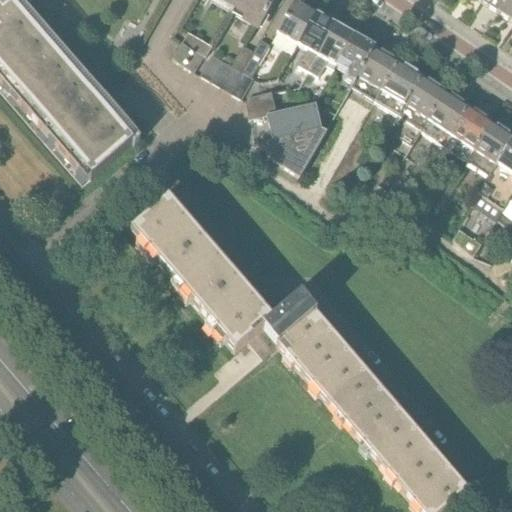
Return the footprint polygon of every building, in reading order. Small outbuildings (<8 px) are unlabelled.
[(137,143),(99,99),(13,1),(14,0),(13,0),(0,0),(0,95),(82,190),(90,183),(91,183),(137,143)] [(209,0),(208,3),(233,17),(242,0),(209,0)] [(240,24),(256,34),(275,0),(242,0),(233,17),(242,22),(240,24)] [(497,16),(507,0),(484,0),(481,5),(497,16)] [(511,25),(511,0),(507,0),(497,16),(511,25)] [(276,37),(297,49),(316,19),(294,6),(276,37)] [(297,71),(306,76),(334,30),(316,19),(297,49),(307,55),(297,71)] [(330,79),(335,71),(353,41),(334,30),(306,76),(318,83),(322,75),(330,79)] [(196,56),(205,62),(212,51),(188,37),(181,48),(196,56)] [(342,83),(353,89),(375,53),(353,41),(335,71),(345,77),(342,83)] [(252,55),(240,76),(243,77),(251,82),(270,49),(260,42),(252,55)] [(177,56),(191,64),(196,56),(181,48),(177,56)] [(242,50),(230,70),(233,71),(240,76),(252,55),(242,50)] [(350,92),(374,107),(399,67),(375,53),(353,89),(350,92)] [(187,73),(191,64),(177,56),(172,64),(187,73)] [(191,64),(187,73),(196,78),(205,62),(196,56),(191,64)] [(222,65),(212,59),(199,80),(210,86),(222,65)] [(222,65),(210,86),(220,92),(233,71),(230,70),(222,65)] [(374,107),(397,121),(421,81),(399,67),(374,107)] [(233,71),(220,92),(231,98),(243,77),(240,76),(233,71)] [(243,77),(231,98),(241,104),(242,103),(253,83),(251,82),(243,77)] [(412,148),(420,136),(444,96),(421,81),(397,121),(390,134),(412,148)] [(420,136),(443,152),(467,111),(444,96),(420,136)] [(276,118),(276,117),(272,97),(248,101),(245,106),(249,124),(266,120),(276,118)] [(276,118),(266,120),(271,144),(321,133),(319,124),(324,123),(323,116),(317,117),(315,108),(291,113),(276,117),(276,118)] [(443,152),(465,167),(490,127),(467,111),(443,152)] [(465,167),(489,182),(511,143),(511,141),(490,127),(465,167)] [(324,134),(321,133),(271,144),(265,145),(269,163),(297,183),(324,134)] [(496,224),(497,224),(511,200),(511,143),(489,182),(471,211),(496,226),(496,224)] [(337,197),(343,202),(350,191),(344,187),(337,197)] [(511,220),(511,200),(497,224),(506,230),(511,220)] [(448,511),(462,500),(361,382),(311,323),(315,320),(299,302),(268,329),(163,207),(130,236),(234,358),(246,348),(262,365),(276,353),(414,511),(448,511)] [(511,257),(511,236),(502,251),(511,257)]
